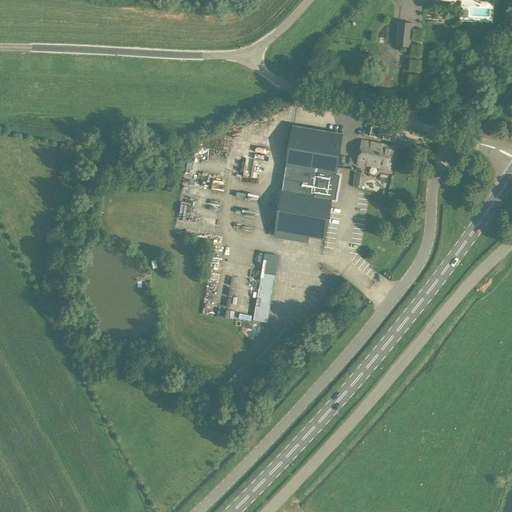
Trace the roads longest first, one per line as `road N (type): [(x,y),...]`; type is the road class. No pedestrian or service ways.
road 1 (unclassified): [(198,511),(413,264),(428,239),(445,138)]
road 2 (secondary): [(230,511),(367,362),(511,172)]
road 3 (unclassified): [(269,511),(461,288),(511,241)]
road 4 (unclassified): [(0,48),(242,55)]
road 5 (unclassified): [(445,138),(313,98),(242,55)]
